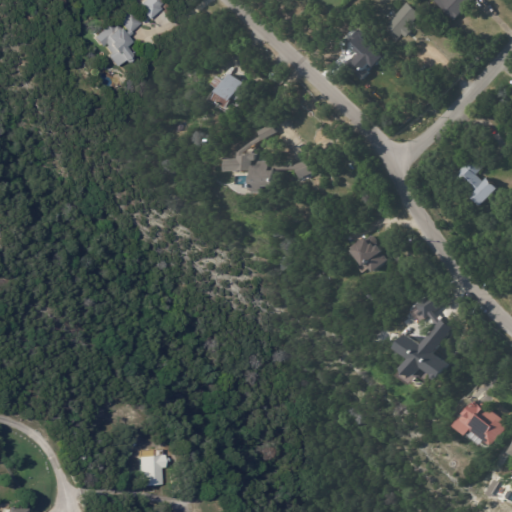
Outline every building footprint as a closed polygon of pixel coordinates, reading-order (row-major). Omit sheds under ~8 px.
[(160,10),(161,11),(146,22),(136,8),(146,0),(161,0),(165,4),(159,8),(160,10)] [(474,0),(454,22),(434,2),(435,0),(474,0)] [(410,34),(406,39),(402,36),(400,39),(387,27),(407,4),(420,15),(409,29),(412,32),(410,34)] [(142,25),(129,34),(130,36),(125,40),(127,43),(129,42),(137,52),(129,57),(128,55),(127,56),(130,61),(123,66),(121,63),(113,69),(106,58),(109,56),(104,49),(106,47),(104,46),(99,49),(93,39),(104,31),(103,29),(111,24),(114,28),(118,25),(116,21),(132,10),(142,25)] [(242,92),(236,101),(229,96),(228,98),(229,98),(223,108),(208,99),(214,90),(212,90),(215,86),(209,83),(215,75),(222,79),(227,72),(241,82),(236,88),(242,92)] [(277,133),(265,139),(255,146),(245,154),(257,153),(258,160),(254,160),(254,166),(266,165),(266,161),(279,161),(279,166),(298,165),(312,160),(317,173),(302,178),(298,171),(276,170),(277,185),(265,186),(266,190),(263,192),(258,192),(256,190),(253,190),(253,187),(252,187),(252,183),(255,183),(254,182),(253,182),(254,169),(228,171),(227,160),(240,159),(240,152),(253,142),(262,136),(260,131),(274,125),(279,132),(277,133)] [(475,158),(485,167),(476,176),(484,183),(487,180),(498,190),(481,209),(470,199),(473,196),(455,179),(474,158),(475,158)] [(375,246),(376,245),(381,251),(379,252),(381,255),(382,255),(386,260),(370,272),(367,268),(365,269),(362,265),(361,266),(349,251),(350,250),(348,248),(352,245),(354,247),(364,239),(368,245),(370,243),(373,247),(375,246)] [(424,317),(440,305),(430,293),(415,305),(424,317)] [(423,345),(406,334),(397,349),(412,358),(405,370),(417,377),(422,369),(440,379),(450,363),(435,354),(452,326),(439,319),(423,345)] [(492,414),(503,423),(501,426),(507,430),(491,451),(470,435),(465,442),(453,432),(474,404),(480,409),(482,406),(492,414)] [(162,456),(163,468),(160,468),(162,485),(145,487),(141,458),(136,459),(136,455),(142,454),(142,458),(162,456)]
